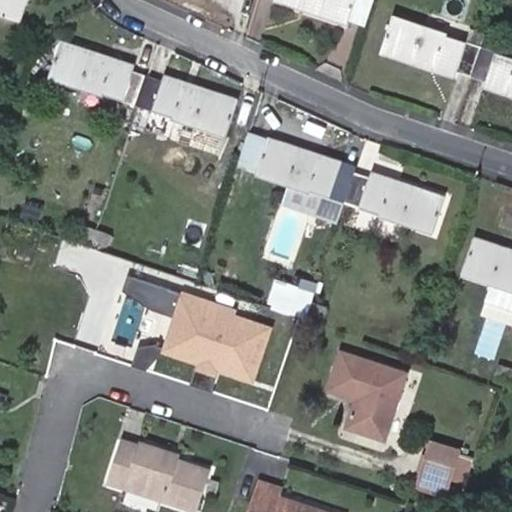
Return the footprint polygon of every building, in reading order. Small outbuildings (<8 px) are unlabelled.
[(0,0),(0,15),(19,22),(26,1),(24,1),(24,0),(0,0)] [(354,0),(281,0),(347,22),(354,0)] [(473,73),(482,45),(470,41),(394,15),(382,51),(453,75),(456,67),(473,73)] [(482,45),(487,31),(474,26),(470,41),(482,45)] [(50,75),(138,104),(149,71),(134,66),(136,62),(62,38),(50,75)] [(511,54),(482,45),(473,73),(488,78),(486,86),(511,94),(511,54)] [(149,71),(138,104),(227,133),(239,96),(166,72),(164,76),(149,71)] [(257,172),(346,202),(357,171),(343,166),(344,161),(269,136),(257,172)] [(357,171),(346,202),(434,231),(445,195),(374,172),(372,176),(357,171)] [(81,223),(97,228),(104,208),(87,202),(81,223)] [(93,240),(97,228),(81,223),(77,235),(93,240)] [(97,228),(93,240),(108,244),(112,232),(97,228)] [(511,248),(476,236),(464,273),(493,283),(487,301),(511,309),(511,248)] [(179,315),(186,293),(131,274),(127,287),(159,299),(156,307),(179,315)] [(313,301),(317,288),(304,284),(295,313),(307,317),(309,312),(313,301)] [(196,296),(186,293),(179,315),(191,308),(196,296)] [(235,309),(196,296),(191,308),(179,315),(167,350),(202,362),(205,363),(209,353),(219,357),(216,366),(217,367),(253,379),(268,334),(231,322),(235,309)] [(313,301),(309,312),(325,317),(329,306),(313,301)] [(477,353),(497,357),(504,322),(484,318),(477,353)] [(145,368),(151,349),(141,345),(135,364),(145,368)] [(362,409),(354,407),(348,426),(387,439),(409,373),(344,351),(331,389),(357,398),(365,401),(362,409)] [(219,357),(209,353),(205,363),(202,362),(200,367),(216,372),(217,367),(216,366),(219,357)] [(498,375),(511,379),(511,376),(511,367),(502,364),(498,375)] [(357,398),(354,407),(362,409),(365,401),(357,398)] [(216,469),(184,458),(174,454),(175,450),(146,439),(146,441),(129,435),(114,480),(201,510),(216,469)] [(436,441),(423,473),(449,484),(463,452),(436,441)] [(423,473),(415,492),(442,501),(449,484),(423,473)] [(259,479),(253,500),(273,507),(277,495),(279,486),(259,479)] [(273,507),(253,500),(248,511),(328,511),(313,507),(311,511),(304,509),(306,504),(277,495),(273,507)]
